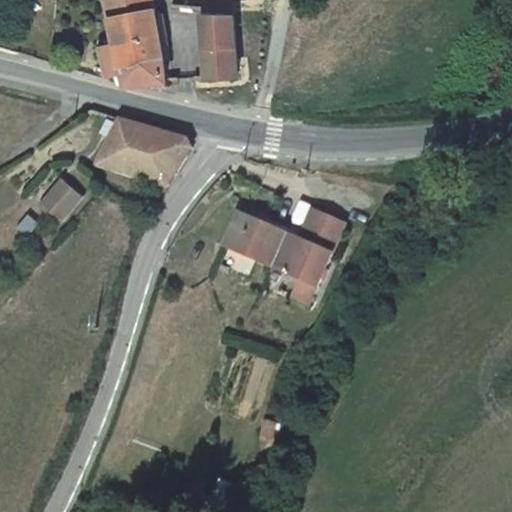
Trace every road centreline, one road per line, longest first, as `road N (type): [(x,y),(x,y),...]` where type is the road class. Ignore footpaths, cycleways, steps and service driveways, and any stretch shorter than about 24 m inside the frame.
road 1 (unclassified): [(54,511),(111,382),(144,253),(224,132)]
road 2 (tertiary): [(224,132),(387,145),(511,119)]
road 3 (tertiary): [(92,97),(224,132)]
